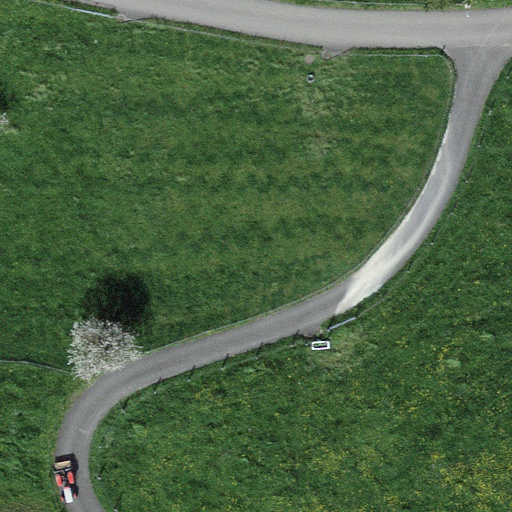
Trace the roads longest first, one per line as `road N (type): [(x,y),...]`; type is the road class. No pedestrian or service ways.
road 1 (track): [(476,33),(423,209),(377,267),(272,324),(172,351),(91,394),(72,455),(88,511)]
road 2 (track): [(511,29),(476,33),(165,0)]
